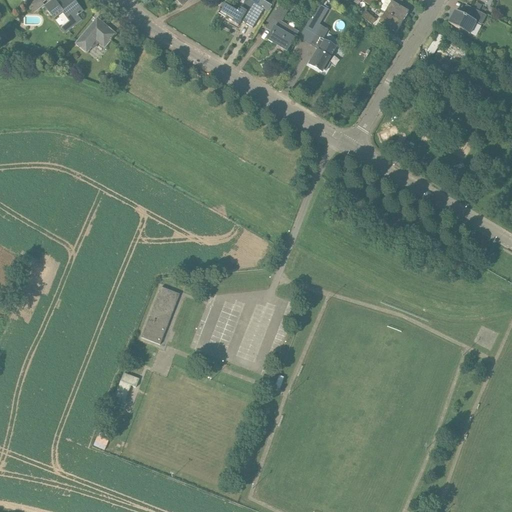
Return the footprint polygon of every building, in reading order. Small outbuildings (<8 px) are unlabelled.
[(31,0),(26,4),(34,13),(44,5),(43,4),(47,0),(31,0)] [(55,0),(45,8),(54,20),(63,14),(69,22),(61,29),(65,34),(74,27),(70,22),(77,16),(77,17),(79,15),(83,12),(75,2),(74,4),(70,0),(55,0)] [(385,13),(403,23),(409,13),(400,7),(403,1),(400,0),(388,0),(389,0),(392,2),(388,9),(385,7),(383,11),(385,13)] [(238,12),(224,4),(220,10),(217,14),(219,14),(220,12),(234,20),(233,23),(239,26),(242,21),(253,28),(264,10),(257,5),(251,14),(241,9),(240,11),(239,10),(238,12)] [(456,11),(449,24),(470,35),(476,23),(482,26),(487,16),(467,6),(463,15),(456,11)] [(288,12),(280,7),(267,29),(272,32),(267,40),(287,52),(299,32),(282,22),(288,12)] [(372,25),(376,20),(366,11),(361,17),(372,25)] [(403,23),(385,13),(379,24),(396,34),(403,23)] [(97,19),(75,45),(87,55),(97,43),(104,49),(116,35),(97,19)] [(329,31),(322,26),(311,45),(319,50),(310,65),(322,72),(336,47),(323,40),(329,31)] [(436,32),(426,49),(435,55),(445,38),(436,32)] [(0,37),(6,43),(9,39),(3,33),(0,36),(0,37)] [(142,338),(160,345),(180,295),(161,288),(142,338)] [(125,403),(131,386),(136,388),(139,379),(124,373),(114,399),(125,403)]
